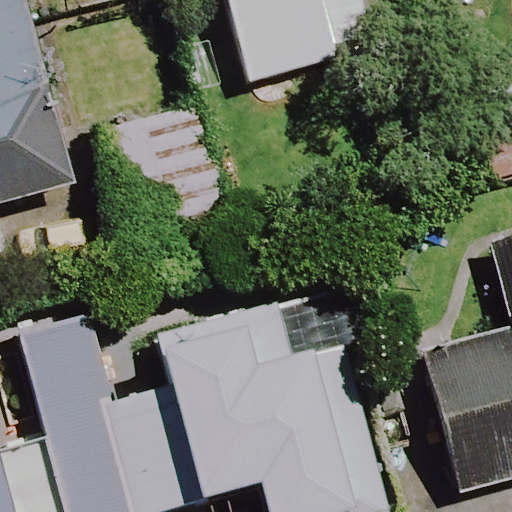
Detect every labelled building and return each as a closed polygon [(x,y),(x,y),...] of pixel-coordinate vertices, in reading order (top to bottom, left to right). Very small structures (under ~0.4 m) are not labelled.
[(334,0),(210,0),(240,97),(354,62),(334,0)] [(0,171),(22,165),(0,83),(0,171)] [(511,93),(490,101),(511,168),(511,93)] [(227,251),(186,115),(94,143),(135,279),(227,251)] [(511,493),(511,240),(487,246),(511,346),(413,370),(448,510),(511,493)] [(157,395),(192,511),(205,511),(245,500),(249,511),(366,511),(301,301),(143,350),(157,395)] [(43,474),(54,511),(192,511),(157,395),(101,412),(76,329),(5,351),(43,474)] [(0,511),(54,511),(43,474),(0,487),(0,511)]
